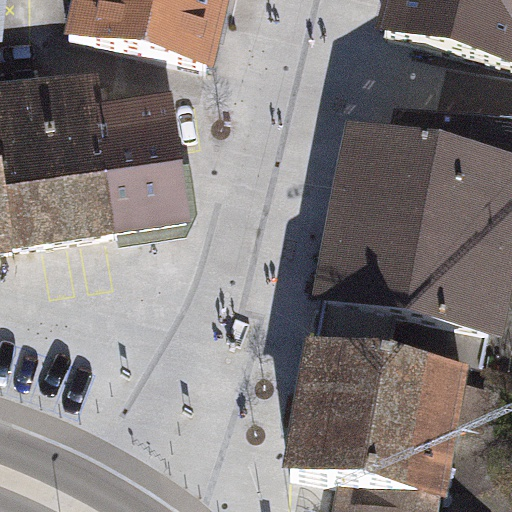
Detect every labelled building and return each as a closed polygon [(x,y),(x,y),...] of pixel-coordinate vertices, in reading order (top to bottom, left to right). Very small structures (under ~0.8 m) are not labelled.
[(235,0),(88,0),(76,53),(216,86),(235,0)] [(511,0),(392,0),(384,35),(511,67),(511,0)] [(0,151),(3,171),(110,153),(107,123),(101,85),(0,101),(0,151)] [(174,112),(107,123),(110,153),(120,258),(195,246),(180,150),(174,112)] [(394,149),(362,140),(318,340),(481,373),(509,246),(511,246),(511,131),(399,127),(394,149)] [(0,276),(18,274),(3,171),(0,151),(0,276)] [(120,258),(110,153),(3,171),(18,274),(120,258)] [(462,386),(313,366),(294,481),(345,489),(341,511),(432,511),(433,511),(435,511),(438,511),(454,430),(478,435),(484,401),(460,396),(462,386)]
